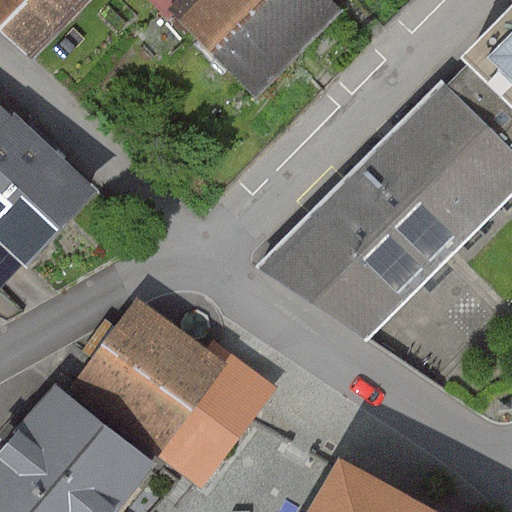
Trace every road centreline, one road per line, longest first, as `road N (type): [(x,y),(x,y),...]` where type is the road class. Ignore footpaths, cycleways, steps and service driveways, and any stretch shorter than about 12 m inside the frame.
road 1 (residential): [(196,252),(356,374),(509,468)]
road 2 (residential): [(453,0),(196,252)]
road 3 (residential): [(196,252),(0,62)]
road 4 (residential): [(0,353),(196,252)]
